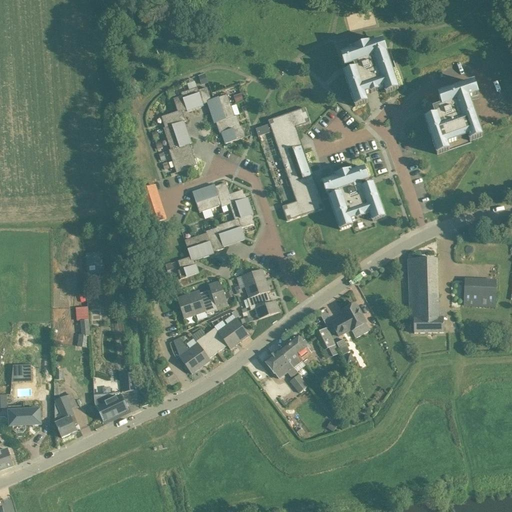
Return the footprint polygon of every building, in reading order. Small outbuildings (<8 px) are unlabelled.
[(383,89),(385,94),(399,90),(387,54),(388,54),(383,40),(370,44),(369,42),(352,48),(353,50),(340,54),(345,69),(353,66),(355,69),(343,73),(342,73),(354,108),(369,103),(366,95),(370,93),(370,94),(379,91),(379,90),(383,89)] [(208,83),(205,75),(199,76),(201,85),(208,83)] [(199,90),(209,87),(208,84),(201,85),(199,76),(188,79),(189,83),(196,80),(199,90)] [(435,115),(424,119),(437,156),(451,151),(449,144),(468,138),(470,142),(484,137),(471,99),(480,96),(475,82),(438,94),(442,106),(433,109),(435,115)] [(193,102),(195,109),(204,106),(203,104),(207,103),(211,100),(207,88),(199,91),(198,88),(190,91),(193,102)] [(195,109),(193,102),(190,91),(181,94),(182,97),(175,99),(179,112),(182,111),(186,110),(187,112),(195,109)] [(243,100),(241,94),(233,96),(235,103),(243,100)] [(207,103),(211,113),(231,106),(227,95),(211,100),(207,103)] [(214,124),(216,124),(235,117),(231,106),(211,113),(214,124)] [(296,202),(282,207),(287,222),(324,209),(296,128),(310,123),(305,108),(268,121),(296,202)] [(166,128),(184,122),(186,122),(182,111),(179,112),(163,117),(166,128)] [(235,117),(216,124),(220,134),(222,134),(240,127),(236,116),(235,117)] [(164,129),(167,140),(188,133),(184,122),(166,128),(164,129)] [(225,145),(230,143),(246,138),(242,126),(240,127),(222,134),(225,145)] [(167,140),(170,151),(190,145),(192,144),(188,133),(167,140)] [(173,162),(189,157),(193,155),(190,145),(170,151),(173,162)] [(193,155),(189,157),(173,162),(177,173),(197,166),(193,155)] [(329,197),(328,197),(339,231),(353,226),(352,221),(356,219),(356,220),(365,217),(365,216),(369,215),(372,223),(386,218),(374,183),(373,183),(373,184),(362,188),(361,184),(369,181),(365,167),(352,171),(351,170),(334,175),(334,177),(321,182),(326,196),(328,195),(329,197)] [(226,183),(215,187),(222,206),(223,205),(224,206),(232,204),(233,203),(230,195),(226,183)] [(222,206),(215,187),(215,185),(204,189),(210,209),(222,206)] [(157,193),(155,186),(140,191),(150,224),(158,222),(162,220),(166,219),(161,206),(157,193)] [(210,209),(204,189),(193,193),(201,212),(210,209)] [(235,212),(243,209),(250,207),(248,199),(245,199),(242,191),(230,195),(233,203),(232,204),(235,212)] [(238,219),(241,228),(254,224),(251,216),(253,215),(250,207),(243,209),(235,212),(238,219)] [(245,240),(244,235),(241,228),(238,219),(227,222),(234,244),(245,240)] [(217,228),(224,247),(234,244),(227,222),(219,225),(220,227),(217,228)] [(207,234),(213,253),(224,249),(224,247),(217,228),(207,231),(208,234),(207,234)] [(196,238),(202,253),(203,258),(214,254),(213,253),(207,234),(196,238)] [(203,258),(202,253),(196,238),(186,241),(192,257),(191,257),(192,262),(203,258)] [(101,253),(87,253),(89,275),(102,274),(101,253)] [(183,271),(178,272),(181,280),(199,274),(196,265),(194,266),(192,262),(191,257),(180,261),(183,271)] [(414,319),(414,334),(444,333),(443,314),(439,314),(439,306),(437,260),(408,260),(410,319),(414,319)] [(242,277),(245,287),(266,280),(262,270),(242,277)] [(464,279),(463,306),(498,307),(499,280),(464,279)] [(249,297),(269,290),(266,280),(245,287),(249,297)] [(215,304),(227,301),(220,282),(209,286),(210,290),(217,309),(215,304)] [(157,288),(146,292),(150,301),(160,297),(158,289),(157,288)] [(200,294),(206,312),(217,309),(210,290),(200,294)] [(251,311),(255,309),(271,303),(268,293),(270,292),(269,290),(249,297),(246,298),(251,311)] [(188,295),(190,300),(195,315),(205,311),(206,313),(206,312),(200,294),(199,292),(188,295)] [(177,299),(179,304),(184,320),(195,315),(190,300),(188,295),(177,299)] [(271,303),(255,309),(259,320),(280,313),(276,302),(271,303)] [(366,323),(356,304),(341,312),(344,318),(341,320),(340,319),(332,323),(333,326),(330,327),(334,334),(336,332),(339,337),(351,330),(351,331),(366,323)] [(77,320),(89,319),(89,307),(77,307),(77,320)] [(249,336),(246,332),(236,319),(226,326),(240,343),(249,336)] [(215,328),(227,346),(230,350),(240,343),(226,326),(223,323),(215,328)] [(205,335),(218,353),(227,346),(215,328),(205,335)] [(327,328),(326,329),(317,334),(320,341),(329,358),(339,353),(327,328)] [(87,347),(89,336),(79,335),(78,346),(87,347)] [(197,344),(209,359),(218,353),(205,335),(196,341),(197,344)] [(288,343),(303,362),(312,354),(297,336),(288,343)] [(173,342),(174,342),(177,350),(184,344),(180,338),(179,339),(173,342)] [(343,356),(350,352),(344,340),(337,344),(343,356)] [(294,369),(297,373),(306,366),(303,362),(288,343),(279,350),(294,369)] [(189,350),(201,368),(211,361),(209,359),(197,344),(189,350)] [(192,375),(201,368),(189,350),(179,357),(192,375)] [(264,362),(275,375),(283,369),(290,378),(297,373),(294,369),(279,350),(264,362)] [(32,364),(14,364),(13,381),(32,381),(32,364)] [(135,391),(133,373),(123,374),(125,392),(135,391)] [(302,381),(295,387),(299,393),(307,387),(302,381)] [(120,394),(94,398),(94,405),(102,423),(103,423),(103,422),(126,412),(126,413),(127,412),(120,394)] [(55,401),(55,424),(62,439),(78,432),(74,425),(77,424),(66,397),(55,401)] [(370,410),(378,407),(375,400),(367,404),(370,410)] [(40,409),(8,411),(9,427),(41,425),(40,409)] [(334,432),(337,426),(330,421),(327,427),(334,432)] [(0,471),(14,467),(8,450),(0,452),(0,471)]
